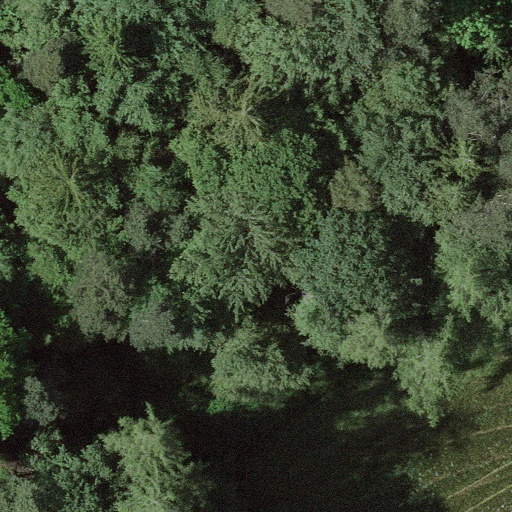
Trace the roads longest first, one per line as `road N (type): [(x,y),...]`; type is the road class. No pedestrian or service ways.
road 1 (track): [(0,307),(141,175),(511,30)]
road 2 (track): [(511,343),(374,375),(301,413),(266,445),(230,511)]
